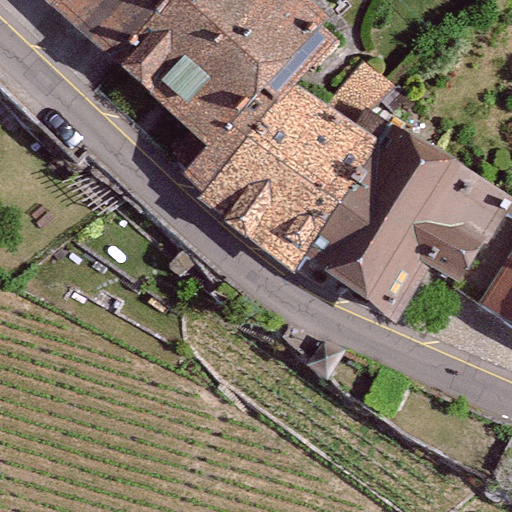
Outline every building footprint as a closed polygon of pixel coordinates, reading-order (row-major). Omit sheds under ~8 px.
[(45,0),(59,13),(72,0),(45,0)] [(128,73),(191,0),(72,0),(59,13),(128,73)] [(256,149),(308,92),(354,39),(309,0),(191,0),(128,73),(122,79),(215,160),(240,135),(256,149)] [(311,268),(384,147),(354,129),(308,92),(256,149),(211,200),(302,281),(311,268)] [(469,296),(511,225),(511,196),(366,110),(354,129),(384,147),(311,268),(409,327),(438,278),(469,296)] [(192,183),(211,200),(256,149),(240,135),(215,160),(192,183)] [(511,266),(484,309),(511,326),(511,266)]
